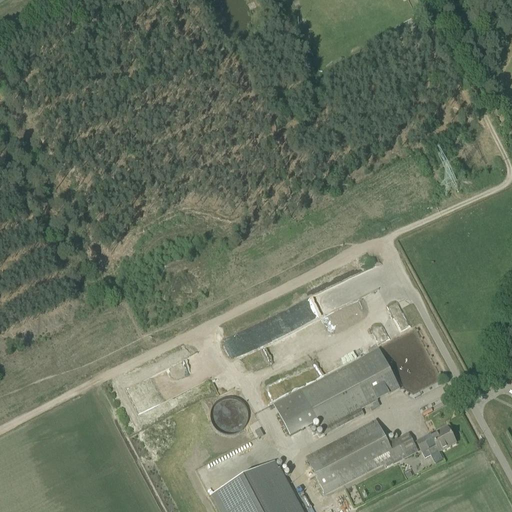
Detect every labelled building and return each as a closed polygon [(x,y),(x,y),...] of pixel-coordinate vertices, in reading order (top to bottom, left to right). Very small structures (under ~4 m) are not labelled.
[(352,301),(376,291),(367,271),(353,277),(357,286),(354,288),(357,295),(351,298),(352,301)] [(301,392),(318,424),(324,436),(364,415),(361,410),(368,406),(347,367),(301,392)] [(306,459),(326,496),(383,465),(385,469),(393,465),(393,466),(418,454),(413,444),(404,449),(399,440),(388,446),(375,422),(306,459)] [(416,443),(422,454),(435,447),(439,453),(455,445),(447,429),(431,438),(430,436),(416,443)] [(299,511),(274,463),(213,496),(221,511),(299,511)]
